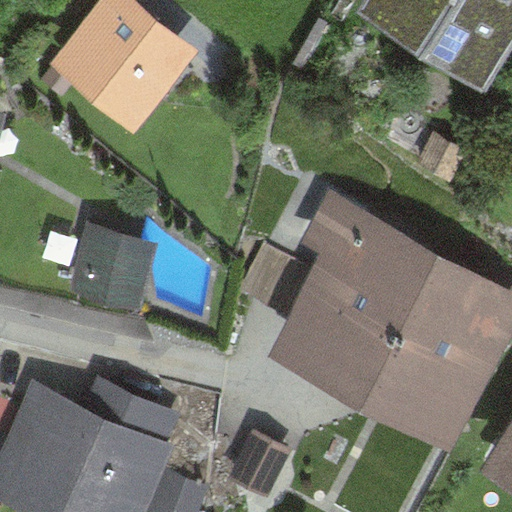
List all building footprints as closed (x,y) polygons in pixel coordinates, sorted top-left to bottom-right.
[(159,95),(176,76),(164,66),(181,46),(125,0),(106,0),(67,47),(133,102),(148,85),(159,95)] [(403,0),(480,49),(511,0),(403,0)] [(301,328),(442,403),(498,297),(359,223),(371,201),(307,167),(267,242),(329,275),(301,328)] [(120,285),(129,248),(121,234),(93,227),(81,275),(120,285)] [(43,394),(7,471),(94,511),(120,511),(169,412),(103,381),(87,415),(43,394)] [(257,431),(239,466),(266,479),(284,444),(257,431)]
